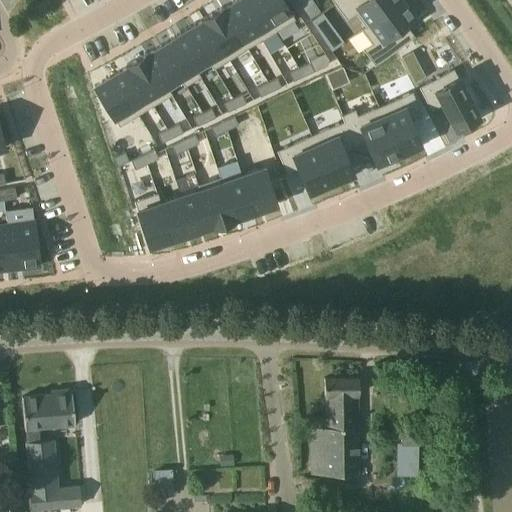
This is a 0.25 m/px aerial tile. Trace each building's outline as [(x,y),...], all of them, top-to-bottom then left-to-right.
[(233,0),(223,7),(222,7),(246,48),(261,39),(236,0),(233,0)] [(256,0),(236,0),(261,39),(275,31),(256,0)] [(283,0),(256,0),(275,31),(295,19),(283,0)] [(295,0),(310,21),(320,14),(310,0),(295,0)] [(338,0),(335,3),(346,19),(351,15),(361,29),(400,0),(338,0)] [(401,0),(400,0),(361,29),(371,42),(362,49),(374,65),(414,36),(406,24),(415,17),(401,0)] [(222,6),(202,18),(202,19),(203,18),(228,59),(246,48),(222,7),(223,7),(222,6)] [(323,15),(311,23),(320,35),(332,27),(323,15)] [(202,19),(189,27),(211,64),(210,64),(213,69),(228,59),(203,18),(202,19)] [(189,27),(174,36),(197,73),(198,72),(210,64),(211,64),(189,27)] [(174,36),(160,45),(182,81),(182,82),(184,86),(200,76),(198,72),(197,73),(174,36)] [(147,53),(146,53),(168,90),(169,90),(182,82),(182,81),(160,45),(147,53)] [(146,52),(126,64),(126,65),(127,64),(152,105),(171,94),(169,90),(168,90),(146,53),(147,53),(146,52)] [(412,52),(401,57),(414,82),(424,76),(412,52)] [(310,62),(298,68),(302,77),(314,71),(310,62)] [(126,65),(113,73),(138,114),(152,105),(127,64),(126,65)] [(298,68),(288,72),(293,81),(302,77),(298,68)] [(430,81),(419,87),(431,110),(442,104),(456,129),(479,117),(472,104),(474,103),(467,89),(464,90),(453,69),(430,81)] [(113,73),(94,85),(118,126),(138,114),(113,73)] [(277,78),(267,82),(271,91),(281,87),(277,78)] [(267,82),(255,88),(260,97),(271,91),(267,82)] [(400,96),(378,106),(398,154),(402,153),(403,155),(417,149),(416,147),(421,145),(410,120),(422,115),(412,91),(400,96)] [(242,94),(232,99),(236,108),(246,103),(242,94)] [(232,99),(223,103),(227,112),(236,108),(232,99)] [(354,109),(341,115),(343,121),(344,120),(354,144),(366,139),(376,164),(398,154),(378,106),(357,115),(354,109)] [(211,109),(202,113),(206,122),(215,118),(211,109)] [(202,113),(192,117),(197,126),(206,122),(202,113)] [(234,116),(222,121),(226,130),(238,125),(234,116)] [(332,125),(310,135),(331,183),(335,182),(336,184),(350,178),(349,176),(353,174),(343,149),(354,144),(344,120),(343,121),(332,125)] [(222,121),(210,127),(214,136),(226,130),(222,121)] [(178,124),(167,129),(171,138),(183,133),(178,124)] [(167,129),(157,133),(161,143),(171,138),(167,129)] [(194,134),(183,139),(187,149),(199,143),(194,134)] [(288,144),(276,149),(286,173),(298,168),(309,193),(331,183),(310,135),(288,144)] [(183,139),(171,145),(175,154),(187,149),(183,139)] [(154,150),(142,155),(147,164),(158,159),(154,150)] [(124,152),(113,158),(117,167),(129,161),(124,152)] [(142,155),(130,161),(135,170),(147,164),(142,155)] [(264,167),(241,174),(253,212),(276,204),(264,167)] [(221,181),(220,181),(233,219),(234,218),(253,212),(241,174),(221,181)] [(220,177),(198,184),(199,188),(200,188),(212,225),(212,226),(212,227),(234,219),(234,218),(233,219),(220,181),(221,181),(220,177)] [(14,188),(2,190),(3,200),(16,198),(14,188)] [(199,188),(179,195),(192,232),(212,226),(212,225),(200,188),(199,188)] [(157,192),(133,200),(149,247),(171,239),(159,202),(160,201),(157,192)] [(160,201),(159,202),(171,239),(192,232),(179,195),(160,201)] [(33,220),(6,224),(11,269),(39,265),(33,220)] [(6,224),(0,224),(0,270),(11,269),(6,224)] [(358,395),(358,377),(324,377),(324,395),(325,395),(325,417),(309,418),(310,474),(358,474),(356,395),(358,395)] [(50,394),(21,397),(24,428),(25,428),(26,442),(25,442),(29,490),(31,509),(79,505),(77,486),(57,488),(52,440),(38,441),(37,427),(74,424),(71,389),(50,391),(50,394)] [(385,429),(385,437),(392,437),(400,437),(400,444),(418,444),(418,429),(392,429),(385,429)] [(171,469),(154,470),(155,495),(172,494),(171,469)] [(17,511),(15,488),(0,489),(0,511),(17,511)]
